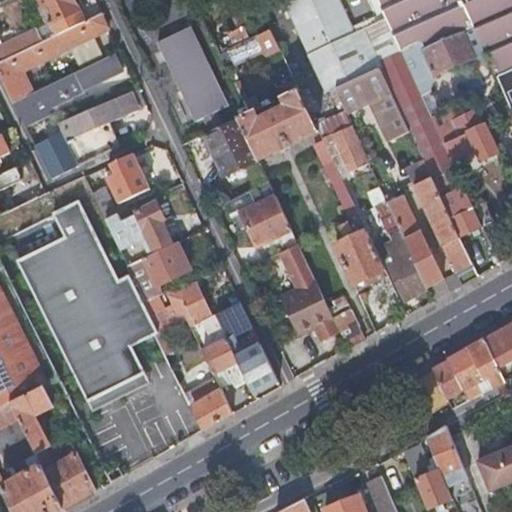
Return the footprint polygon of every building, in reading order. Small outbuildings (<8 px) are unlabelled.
[(84,20),(74,0),(42,0),(44,3),(51,17),(52,21),(50,22),(56,34),(84,20)] [(326,92),(335,88),(364,75),(329,0),(284,0),(320,78),(326,92)] [(382,67),(411,132),(421,151),(425,162),(433,178),(456,168),(452,158),(432,116),(423,96),(403,52),(388,19),(356,34),(340,0),(329,0),(364,75),(382,67)] [(511,69),(511,0),(379,0),(388,19),(403,52),(425,42),(427,47),(462,32),(474,26),(486,52),(496,76),(511,69)] [(264,15),(257,1),(235,12),(241,26),(243,25),(264,15)] [(51,17),(44,3),(39,5),(46,20),(51,17)] [(108,25),(101,11),(84,20),(56,34),(43,40),(8,57),(0,61),(0,75),(13,101),(32,92),(21,69),(96,33),(108,25)] [(43,40),(56,34),(50,22),(37,28),(43,40)] [(176,31),(213,110),(226,104),(187,25),(176,31)] [(241,26),(228,33),(233,42),(235,47),(250,39),(247,35),(243,25),(241,26)] [(462,32),(474,57),(486,52),(474,26),(462,32)] [(0,45),(0,61),(8,57),(43,40),(37,28),(2,45),(0,45)] [(221,54),(227,67),(236,63),(264,49),(267,55),(280,49),(270,29),(250,39),(235,47),(230,50),(221,54)] [(193,120),(213,110),(176,31),(155,41),(193,120)] [(403,52),(423,96),(433,91),(439,73),(474,57),(462,32),(427,47),(425,42),(403,52)] [(32,92),(13,101),(24,125),(51,111),(49,105),(83,89),(82,87),(121,69),(113,53),(32,92)] [(347,113),(373,102),(391,141),(411,132),(382,67),(364,75),(335,88),(346,111),(347,113)] [(511,69),(496,76),(511,111),(511,69)] [(326,119),(346,111),(335,88),(326,92),(320,78),(299,88),(305,102),(315,97),(326,119)] [(144,100),(138,88),(58,122),(62,129),(66,127),(71,138),(108,123),(123,117),(123,116),(120,110),(135,104),(144,100)] [(319,131),(305,102),(299,88),(283,96),(288,106),(259,120),(254,110),(249,112),(238,117),(259,160),(319,131)] [(332,133),(353,125),(347,113),(346,111),(326,119),(315,97),(305,102),(319,131),(322,137),(332,133)] [(120,110),(123,116),(147,106),(144,100),(135,104),(120,110)] [(432,116),(452,158),(476,148),(481,159),(498,152),(485,123),(482,124),(473,105),(466,108),(469,114),(461,118),(455,106),(432,116)] [(221,126),(203,134),(224,176),(259,160),(238,117),(221,126)] [(67,140),(79,164),(119,145),(108,123),(71,138),(67,140)] [(349,171),(370,162),(353,125),(332,133),(337,143),(349,171)] [(51,178),(79,164),(67,140),(62,130),(35,144),(51,178)] [(326,147),(337,143),(332,133),(322,137),(323,140),(326,147)] [(0,135),(0,162),(0,163),(0,161),(0,155),(10,151),(2,134),(0,135)] [(358,214),(326,147),(323,140),(314,144),(350,217),(358,214)] [(114,172),(106,176),(118,202),(149,188),(133,154),(111,164),(114,172)] [(37,174),(30,159),(0,173),(0,214),(1,214),(0,211),(0,189),(24,178),(25,180),(37,174)] [(456,168),(433,178),(437,188),(461,178),(456,168)] [(455,271),(471,263),(464,248),(459,237),(441,197),(437,188),(433,178),(417,186),(416,186),(455,271)] [(461,178),(437,188),(441,197),(465,186),(461,178)] [(256,245),(291,228),(269,181),(222,203),(228,216),(231,215),(237,228),(246,224),(256,245)] [(92,192),(105,219),(118,212),(105,185),(92,192)] [(465,186),(441,197),(459,237),(483,227),(465,186)] [(395,217),(427,286),(442,278),(404,195),(402,196),(388,203),(395,217)] [(65,236),(18,260),(92,410),(111,401),(150,381),(139,359),(132,345),(148,338),(155,334),(160,332),(149,309),(145,301),(140,291),(131,273),(118,280),(78,199),(53,211),(65,236)] [(137,215),(153,249),(171,241),(161,220),(163,218),(155,202),(136,212),(137,215)] [(150,254),(155,251),(153,249),(137,215),(122,222),(118,212),(105,219),(119,248),(142,237),(150,254)] [(405,297),(427,286),(395,217),(386,221),(397,245),(383,252),(405,297)] [(353,284),(355,284),(366,279),(385,270),(366,231),(357,235),(351,223),(340,228),(345,241),(335,246),(353,284)] [(145,258),(158,283),(188,269),(175,243),(145,258)] [(321,341),(339,332),(333,317),(327,305),(298,243),(280,252),(298,290),(281,298),(299,337),(315,330),(321,341)] [(471,263),(477,275),(488,269),(476,243),(464,248),(471,263)] [(357,289),(387,275),(385,270),(366,279),(355,284),(357,289)] [(157,295),(162,293),(158,283),(140,291),(145,301),(157,295)] [(157,295),(145,301),(149,309),(160,332),(187,319),(191,327),(197,324),(195,321),(210,314),(195,283),(170,295),(174,304),(164,309),(157,295)] [(0,406),(10,402),(42,385),(45,384),(0,293),(0,406)] [(345,297),(327,305),(333,317),(350,309),(345,297)] [(247,315),(240,301),(215,314),(227,338),(232,349),(238,346),(227,325),(247,315)] [(339,332),(348,348),(365,338),(350,309),(333,317),(339,332)] [(227,338),(215,314),(204,320),(215,344),(227,338)] [(511,323),(501,330),(511,352),(511,323)] [(511,359),(511,352),(501,330),(485,338),(499,367),(511,359)] [(139,359),(150,381),(156,394),(179,382),(155,334),(148,338),(154,352),(139,359)] [(237,360),(232,349),(227,338),(215,344),(202,350),(213,373),(226,367),(235,386),(247,380),(244,373),(237,360)] [(485,338),(432,368),(447,398),(464,390),(469,400),(505,380),(500,369),(499,367),(485,338)] [(247,380),(254,395),(278,381),(262,347),(237,360),(244,373),(247,380)] [(202,430),(232,412),(215,377),(192,389),(195,395),(191,397),(196,409),(193,411),(202,430)] [(10,402),(36,454),(44,450),(50,447),(35,419),(35,413),(53,405),(42,385),(10,402)] [(0,486),(12,511),(55,511),(63,508),(44,470),(36,454),(10,402),(0,406),(0,457),(7,471),(10,470),(14,479),(0,486)] [(59,411),(43,418),(54,443),(70,435),(59,411)] [(443,480),(465,471),(446,427),(426,439),(434,458),(436,464),(439,470),(443,480)] [(50,447),(44,450),(46,455),(66,446),(63,441),(50,447)] [(413,445),(404,450),(408,461),(418,456),(413,445)] [(511,448),(478,464),(490,493),(511,483),(511,448)] [(36,454),(44,470),(52,466),(46,455),(44,450),(36,454)] [(63,508),(95,490),(76,453),(52,466),(44,470),(63,508)] [(427,468),(430,474),(439,470),(436,464),(432,466),(427,468)] [(106,472),(111,481),(123,474),(118,465),(106,472)] [(430,474),(416,480),(428,509),(441,504),(451,499),(447,490),(443,480),(439,470),(430,474)] [(447,490),(469,481),(465,471),(443,480),(447,490)] [(397,511),(382,475),(369,481),(382,511),(397,511)] [(365,511),(360,496),(325,510),(325,511),(365,511)] [(310,511),(305,499),(279,511),(310,511)]
